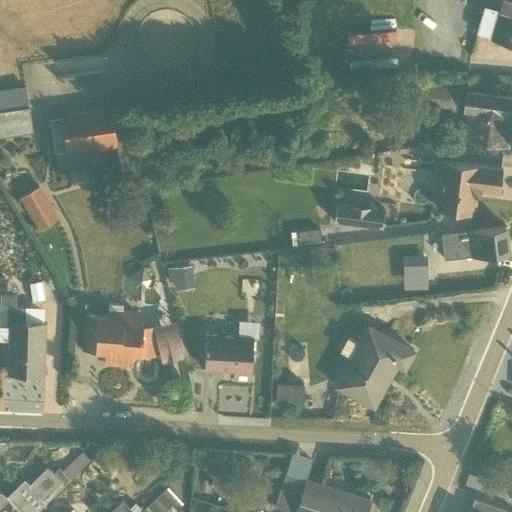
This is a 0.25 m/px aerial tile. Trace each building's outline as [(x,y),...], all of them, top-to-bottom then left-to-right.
[(511,0),(500,0),(490,38),(511,44),(511,0)] [(103,55),(53,64),(56,80),(106,72),(103,55)] [(0,91),(0,134),(31,130),(25,88),(0,91)] [(456,93),(423,90),(421,107),(454,111),(456,93)] [(511,115),(511,97),(464,91),(461,111),(465,112),(462,139),(506,145),(510,116),(511,115)] [(61,118),(49,120),(54,153),(66,151),(67,154),(116,147),(121,177),(140,174),(125,109),(111,111),(110,106),(61,114),(61,118)] [(441,161),(435,209),(471,213),(471,211),(474,208),(475,201),(473,198),(473,196),(481,189),(498,191),(501,169),(441,161)] [(57,218),(39,186),(19,198),(38,230),(57,218)] [(504,227),(440,235),(443,260),(507,253),(504,227)] [(320,242),(319,229),(280,233),(281,246),(320,242)] [(320,273),(332,272),(330,248),(307,250),(308,259),(318,258),(320,273)] [(425,256),(403,257),(404,288),(426,287),(425,256)] [(150,279),(143,267),(130,272),(130,280),(133,287),(139,289),(145,289),(150,279)] [(15,295),(0,294),(0,342),(9,343),(8,374),(41,375),(44,323),(42,322),(42,308),(15,307),(15,295)] [(84,315),(82,350),(114,353),(113,364),(131,365),(132,354),(157,356),(158,347),(161,362),(182,357),(174,321),(153,325),(134,322),(135,312),(122,310),(122,306),(107,305),(106,317),(84,315)] [(219,336),(206,336),(204,370),(233,372),(233,380),(250,381),(253,338),(257,338),(258,322),(238,321),(237,334),(219,333),(219,336)] [(403,370),(413,352),(366,326),(356,343),(346,337),(338,352),(350,359),(335,387),(374,408),(397,366),(403,370)] [(303,385),(276,383),(275,403),(302,405),(303,385)] [(19,511),(36,511),(69,480),(77,472),(71,467),(63,474),(58,469),(52,474),(46,468),(29,485),(23,480),(6,497),(0,490),(0,505),(6,499),(19,511)] [(305,482),(284,475),(274,507),(290,511),(364,511),(368,501),(305,481),(305,482)] [(511,511),(473,499),(468,511),(511,511)] [(121,502),(110,511),(136,511),(139,510),(134,505),(129,510),(121,502)]
